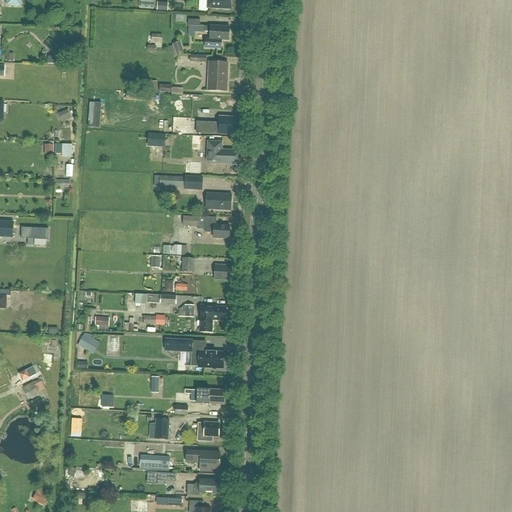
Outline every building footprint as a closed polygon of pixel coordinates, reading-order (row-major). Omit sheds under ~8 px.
[(207,12),(207,9),(207,0),(199,0),(199,12),(207,12)] [(231,10),(231,0),(207,0),(207,9),(231,10)] [(229,41),(230,28),(204,26),(204,28),(204,32),(210,32),(210,39),(206,39),(205,48),(221,49),(222,41),(229,41)] [(151,35),(151,43),(159,43),(159,35),(151,35)] [(176,54),(183,52),(180,42),(172,44),(173,46),(170,47),(172,54),(175,53),(176,54)] [(226,92),(228,64),(209,63),(208,91),(226,92)] [(156,103),(157,96),(127,94),(126,101),(156,103)] [(90,104),(88,128),(99,129),(102,105),(90,104)] [(67,111),(61,114),(64,120),(70,118),(67,111)] [(238,134),(239,119),(220,118),(220,125),(198,123),(198,134),(220,135),(220,134),(238,134)] [(164,148),(165,135),(147,134),(147,147),(164,148)] [(200,150),(200,136),(192,136),(191,149),(200,150)] [(237,165),(238,151),(222,151),(223,143),(208,142),(207,162),(216,162),(216,164),(237,165)] [(62,155),(62,157),(72,158),(72,146),(63,145),(62,155)] [(160,186),(184,188),(185,178),(160,177),(160,186)] [(202,177),(185,177),(185,178),(184,188),(184,190),(201,191),(202,177)] [(231,211),(231,195),(207,194),(206,209),(231,211)] [(206,218),(184,217),(183,226),(198,227),(198,229),(205,230),(205,233),(214,233),(214,239),(229,239),(230,226),(216,226),(217,218),(206,218)] [(0,221),(0,237),(13,239),(14,222),(0,221)] [(21,228),(21,239),(28,239),(27,246),(34,246),(34,240),(48,240),(49,229),(21,228)] [(163,247),(163,255),(173,256),(173,247),(163,247)] [(152,269),(160,269),(161,257),(152,257),(152,269)] [(194,274),(195,259),(183,259),(182,273),(194,274)] [(231,281),(232,267),(216,266),(215,281),(231,281)] [(147,303),(160,304),(160,296),(135,295),(135,305),(147,305),(147,303)] [(160,295),(160,296),(160,304),(176,305),(176,296),(160,295)] [(194,306),(186,306),(186,318),(194,318),(194,306)] [(226,321),(226,308),(210,307),(201,306),(200,332),(212,333),(213,321),(226,321)] [(156,316),(156,326),(165,326),(165,317),(156,316)] [(144,317),(144,325),(155,326),(155,318),(144,317)] [(86,351),(92,339),(84,335),(78,346),(86,351)] [(117,351),(118,338),(108,338),(108,351),(117,351)] [(192,353),(193,341),(165,339),(164,352),(186,353),(192,353)] [(200,354),(192,353),(186,353),(185,367),(205,368),(205,369),(223,369),(224,353),(206,352),(206,353),(200,353),(200,354)] [(27,369),(18,373),(22,381),(30,377),(27,369)] [(31,398),(38,394),(38,393),(45,390),(41,383),(34,386),(34,385),(27,389),(31,398)] [(225,406),(226,391),(210,390),(210,392),(197,391),(197,404),(225,406)] [(103,396),(102,407),(111,408),(111,396),(103,396)] [(168,440),(169,420),(155,419),(154,439),(168,440)] [(192,423),(191,441),(198,442),(206,442),(206,437),(219,438),(219,424),(205,423),(205,424),(198,424),(192,423)] [(219,470),(220,454),(186,452),(186,462),(200,463),(199,470),(209,471),(209,469),(219,470)] [(141,457),(140,469),(156,470),(169,471),(169,458),(156,457),(141,457)] [(71,470),(71,478),(85,479),(85,471),(71,470)] [(176,482),(176,474),(158,473),(157,481),(176,482)] [(221,494),(222,482),(200,481),(200,486),(187,485),(187,496),(200,497),(200,493),(221,494)] [(44,506),(49,495),(38,489),(32,500),(44,506)] [(209,511),(210,509),(204,509),(204,503),(190,502),(190,508),(195,508),(194,511),(209,511)]
